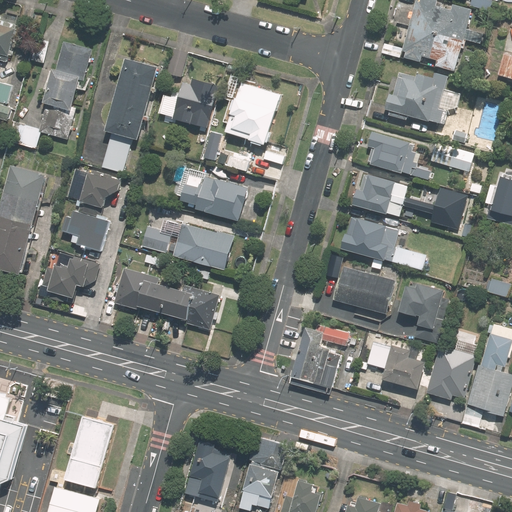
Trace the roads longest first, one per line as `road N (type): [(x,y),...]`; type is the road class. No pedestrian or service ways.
road 1 (residential): [(344,61),(253,399)]
road 2 (primary): [(253,399),(511,476)]
road 3 (residential): [(140,0),(344,61)]
road 4 (primary): [(0,328),(180,379)]
road 5 (residential): [(142,511),(180,379)]
